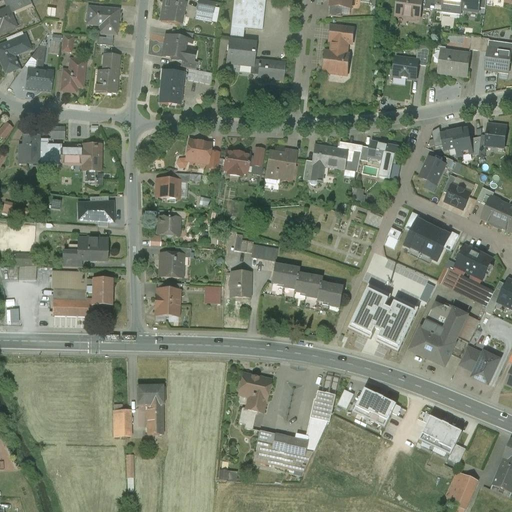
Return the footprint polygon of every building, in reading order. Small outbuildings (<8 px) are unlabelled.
[(28,0),(8,0),(3,3),(6,11),(7,11),(9,16),(32,6),(28,0)] [(264,3),(234,0),(233,0),(229,43),(242,45),(243,31),(261,32),(264,3)] [(351,0),(327,0),(329,2),(329,8),(343,9),(351,10),(351,0)] [(419,0),(398,0),(396,18),(407,19),(409,21),(416,22),(418,21),(419,21),(421,10),(421,9),(418,9),(419,0)] [(426,0),(425,11),(435,12),(435,8),(436,0),(426,0)] [(444,0),(436,0),(435,8),(443,9),(444,0)] [(444,0),(443,9),(443,13),(460,15),(461,12),(462,0),(444,0)] [(462,0),(461,12),(479,14),(479,10),(480,0),(462,0)] [(184,6),(164,2),(162,10),(164,10),(162,23),(160,23),(160,24),(180,28),(184,6)] [(214,6),(198,3),(196,12),(213,15),(214,6)] [(343,9),(329,8),(328,18),(342,19),(343,9)] [(55,11),(47,10),(46,18),(54,19),(55,11)] [(118,13),(101,12),(101,11),(88,10),(87,27),(99,28),(99,27),(104,28),(103,36),(115,37),(118,13)] [(6,11),(0,13),(0,31),(3,31),(4,34),(15,29),(9,16),(7,11),(6,11)] [(354,31),(330,29),(328,43),(345,45),(352,46),(354,31)] [(192,36),(178,34),(177,41),(185,42),(185,43),(191,44),(192,36)] [(177,41),(165,38),(162,58),(177,61),(177,62),(181,63),(192,65),(192,64),(194,54),(184,52),(185,43),(185,42),(177,41)] [(7,45),(0,48),(0,62),(5,75),(18,70),(16,67),(17,66),(16,64),(16,65),(12,56),(21,52),(21,51),(28,48),(24,39),(8,46),(7,45)] [(72,40),(64,39),(62,53),(70,54),(72,40)] [(481,40),(472,39),(470,51),(480,53),(481,40)] [(113,41),(97,40),(96,47),(112,48),(113,41)] [(490,41),(481,40),(480,53),(487,54),(488,50),(489,50),(489,44),(490,41)] [(229,43),(226,66),(227,66),(227,65),(251,67),(251,68),(252,68),(253,63),(254,46),(242,45),(229,43)] [(345,45),(331,43),(330,55),(324,54),(322,74),(334,75),(336,73),(344,74),(346,56),(344,56),(345,45)] [(511,53),(498,51),(499,45),(489,44),(489,50),(488,50),(487,54),(485,71),(499,73),(499,74),(508,75),(510,66),(511,53)] [(41,45),(31,60),(37,64),(43,65),(45,46),(41,45)] [(470,57),(441,53),(440,64),(438,74),(467,78),(470,57)] [(120,58),(103,56),(101,73),(97,72),(95,87),(100,88),(99,96),(111,97),(111,96),(117,96),(118,83),(116,83),(117,72),(119,72),(120,58)] [(418,83),(421,65),(396,61),(394,79),(418,83)] [(69,74),(63,73),(61,93),(75,94),(77,82),(82,83),(84,64),(71,62),(69,74)] [(197,65),(192,64),(192,65),(181,63),(180,69),(195,72),(197,65)] [(260,63),(253,63),(252,68),(251,68),(250,76),(258,77),(260,63)] [(283,66),(260,63),(258,77),(258,79),(282,82),(283,66)] [(52,74),(28,71),(26,91),(36,92),(36,91),(50,92),(52,74)] [(212,76),(194,72),(192,83),(210,87),(212,76)] [(182,75),(162,73),(159,106),(179,108),(182,75)] [(5,127),(0,132),(0,138),(3,140),(10,131),(5,127)] [(64,130),(51,130),(50,140),(64,140),(64,130)] [(468,130),(454,133),(458,149),(455,150),(457,159),(473,155),(468,130)] [(506,132),(488,130),(487,138),(486,147),(504,149),(506,132)] [(455,150),(458,149),(454,133),(441,135),(444,152),(455,150)] [(487,138),(481,137),(479,157),(485,157),(486,147),(487,138)] [(39,138),(22,138),(22,147),(19,147),(19,158),(28,158),(28,163),(37,163),(37,168),(46,168),(47,146),(47,144),(39,144),(39,138)] [(210,146),(189,143),(186,159),(189,163),(207,166),(209,154),(210,146)] [(398,149),(372,144),(370,150),(369,159),(383,162),(379,179),(390,182),(394,164),(395,165),(398,149)] [(363,148),(342,145),(341,152),(349,153),(345,172),(357,174),(360,162),(363,148)] [(61,146),(47,146),(46,166),(60,167),(61,151),(61,146)] [(101,147),(83,147),(83,151),(61,151),(60,167),(71,167),(71,163),(86,164),(85,183),(92,183),(92,184),(94,186),(95,186),(95,188),(96,188),(96,173),(100,173),(101,147)] [(370,150),(363,148),(360,162),(368,164),(369,159),(370,150)] [(328,151),(314,149),(311,164),(311,167),(312,167),(310,183),(323,185),(323,184),(321,184),(324,169),(345,172),(349,153),(341,152),(329,150),(328,151)] [(264,151),(254,150),(253,158),(249,158),(249,160),(253,161),(253,163),(262,164),(264,151)] [(295,154),(284,152),(284,157),(283,164),(294,165),(295,154)] [(219,155),(209,154),(207,166),(206,170),(217,172),(219,155)] [(242,156),(233,155),(226,154),(223,172),(228,172),(227,176),(241,179),(241,175),(260,178),(262,164),(253,163),(253,161),(249,160),(249,158),(242,156)] [(284,157),(271,155),(271,154),(270,154),(266,177),(291,181),(294,165),(283,164),(284,157)] [(446,167),(429,159),(420,179),(436,187),(446,167)] [(311,164),(305,163),(302,182),(310,183),(312,167),(311,167),(311,164)] [(190,176),(172,175),(171,183),(178,183),(178,184),(189,184),(190,176)] [(451,177),(443,194),(449,196),(453,187),(457,180),(451,177)] [(171,183),(157,182),(156,199),(177,200),(178,184),(178,183),(171,183)] [(453,187),(449,196),(445,204),(463,212),(471,195),(453,187)] [(494,195),(483,190),(477,203),(488,208),(492,198),(492,199),(494,195)] [(492,199),(492,198),(488,208),(482,220),(491,224),(491,226),(499,230),(509,208),(500,204),(499,202),(492,199)] [(4,211),(12,213),(13,203),(6,202),(4,211)] [(77,204),(78,223),(114,225),(114,203),(77,204)] [(511,209),(509,208),(499,230),(501,231),(503,230),(511,233),(511,209)] [(401,247),(418,255),(431,227),(415,218),(401,247)] [(167,219),(158,219),(157,237),(165,237),(167,240),(170,240),(173,237),(173,230),(178,231),(179,220),(167,219)] [(418,255),(434,263),(448,235),(431,227),(418,255)] [(242,238),(236,237),(233,253),(251,256),(253,245),(241,243),(242,238)] [(97,240),(88,240),(88,241),(78,240),(77,254),(77,261),(81,261),(88,261),(88,262),(89,263),(94,263),(95,262),(95,261),(106,261),(107,241),(97,241),(97,240)] [(277,252),(252,247),(251,259),(275,263),(277,252)] [(491,260),(467,249),(458,267),(482,279),(491,260)] [(191,250),(175,250),(174,257),(183,257),(183,259),(190,260),(191,250)] [(77,254),(63,254),(62,268),(80,269),(81,261),(77,261),(77,254)] [(38,256),(14,255),(14,267),(38,268),(38,256)] [(174,257),(160,256),(159,279),(181,280),(183,259),(183,257),(174,257)] [(344,290),(320,286),(321,281),(297,276),(298,272),(274,267),(271,285),(294,289),(293,294),(317,298),(316,303),(340,307),(340,310),(344,290)] [(36,268),(19,268),(18,282),(35,282),(36,268)] [(454,275),(445,270),(438,285),(487,309),(494,294),(466,280),(454,275)] [(83,275),(51,274),(51,289),(54,290),(83,290),(83,275)] [(83,275),(83,290),(54,290),(54,302),(93,303),(93,281),(86,281),(86,275),(83,275)] [(249,275),(231,275),(231,283),(229,283),(229,291),(231,291),(231,299),(249,299),(249,275)] [(111,281),(93,280),(93,281),(93,303),(92,306),(111,306),(111,296),(111,281)] [(510,308),(511,304),(511,282),(509,281),(499,303),(510,308)] [(371,341),(376,332),(381,334),(376,344),(399,354),(419,310),(397,300),(392,311),(386,308),(392,296),(369,286),(348,330),(371,341)] [(179,292),(157,291),(156,297),(155,297),(155,304),(179,305),(177,304),(177,300),(179,298),(179,292)] [(54,302),(53,302),(52,317),(92,318),(92,306),(93,303),(54,302)] [(467,318),(436,303),(425,325),(452,338),(458,326),(463,328),(467,318)] [(179,305),(155,304),(155,311),(156,311),(155,317),(178,318),(179,305)] [(452,338),(425,325),(413,350),(445,365),(449,356),(457,340),(452,338)] [(469,346),(457,340),(449,356),(461,361),(468,348),(469,346)] [(484,356),(468,348),(461,361),(459,366),(476,374),(484,356)] [(484,356),(476,374),(480,376),(478,381),(488,385),(499,362),(485,355),(484,356)] [(258,379),(256,380),(256,381),(252,380),(251,378),(243,376),(242,382),(240,383),(238,390),(239,392),(238,396),(240,396),(241,395),(248,396),(249,398),(247,409),(245,410),(242,409),(241,410),(241,412),(254,415),(255,413),(261,414),(262,409),(261,407),(262,401),(266,402),(268,392),(270,391),(271,386),(270,384),(270,383),(262,381),(261,380),(258,379)] [(162,405),(162,388),(138,388),(138,405),(148,405),(162,405)] [(365,390),(354,414),(358,416),(381,428),(385,429),(392,415),(396,406),(397,406),(365,390)] [(354,396),(345,392),(338,407),(347,411),(354,396)] [(321,396),(319,405),(316,405),(314,414),(312,413),(306,442),(318,445),(328,423),(330,424),(335,399),(321,396)] [(162,405),(148,405),(148,429),(162,429),(162,405)] [(396,406),(392,415),(397,417),(401,409),(396,406)] [(122,411),(114,411),(114,431),(130,430),(129,411),(122,411)] [(254,415),(241,412),(238,425),(244,426),(244,430),(252,432),(252,431),(256,417),(255,415),(254,415)] [(427,425),(431,418),(432,417),(426,415),(423,423),(427,425)] [(381,428),(358,416),(355,421),(379,432),(381,428)] [(431,418),(427,425),(419,442),(450,457),(451,457),(456,446),(463,433),(431,418)] [(306,442),(259,432),(259,433),(252,431),(252,432),(259,433),(254,454),(253,454),(253,456),(254,456),(252,463),(305,474),(318,445),(306,442)] [(511,493),(511,442),(493,486),(511,494),(511,493)] [(466,451),(456,446),(451,457),(450,457),(448,461),(459,466),(466,451)] [(238,480),(238,472),(220,471),(220,480),(238,480)] [(478,482),(457,473),(444,501),(453,505),(466,511),(478,482)]
